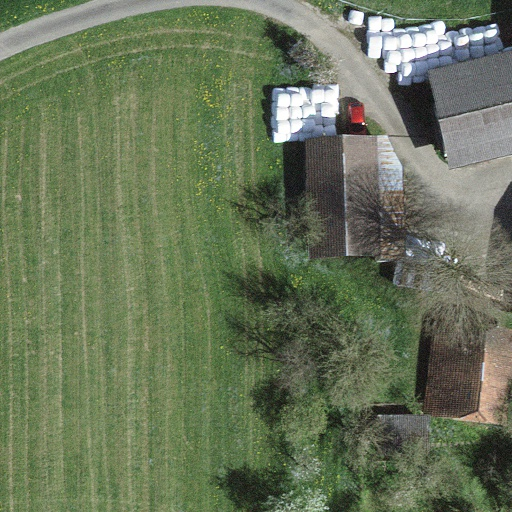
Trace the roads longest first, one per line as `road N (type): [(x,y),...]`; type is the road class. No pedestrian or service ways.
road 1 (track): [(511,189),(420,202),(401,107),(362,63),(290,12),(241,0)]
road 2 (track): [(161,0),(90,11),(0,46)]
